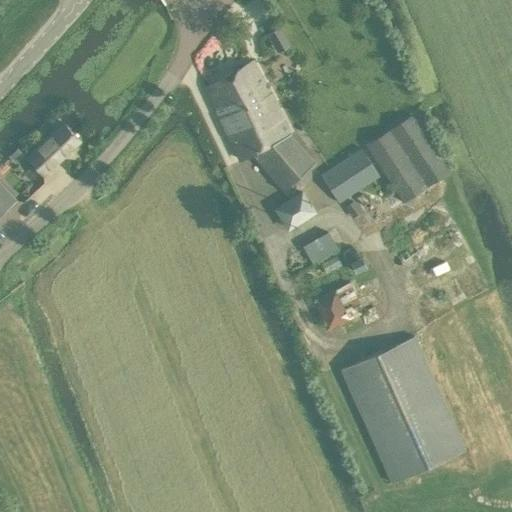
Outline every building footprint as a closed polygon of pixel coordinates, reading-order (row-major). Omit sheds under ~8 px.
[(278,27),(267,34),(277,51),(288,44),(278,27)] [(283,190),(314,162),(289,134),(291,133),(252,60),(206,87),(240,159),(250,155),(283,190)] [(412,114),(366,145),(384,173),(403,202),(441,177),(449,171),(412,114)] [(43,175),(80,140),(63,123),(27,158),(43,175)] [(329,169),(320,175),(338,203),(379,176),(361,148),(329,168),(329,169)] [(24,155),(18,149),(9,157),(15,163),(24,155)] [(288,230),(317,211),(303,189),(274,208),(288,230)] [(362,193),(356,197),(362,205),(367,200),(362,193)] [(353,200),(346,206),(353,216),(361,210),(353,200)] [(312,264),(338,249),(327,231),(302,245),(312,264)] [(359,258),(349,262),(353,272),(363,267),(359,258)] [(349,282),(313,299),(326,329),(363,312),(349,282)] [(414,337),(340,369),(390,483),(464,451),(428,369),(414,337)]
